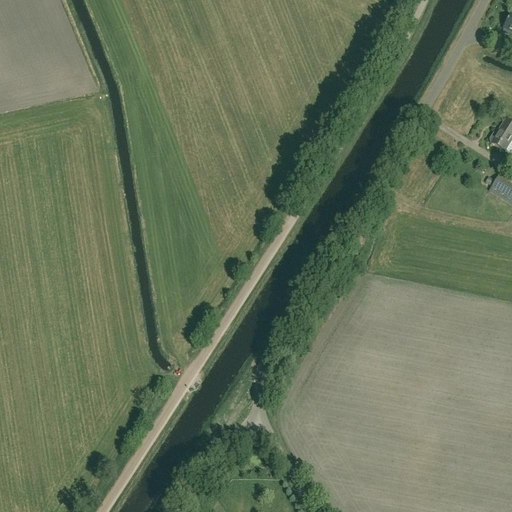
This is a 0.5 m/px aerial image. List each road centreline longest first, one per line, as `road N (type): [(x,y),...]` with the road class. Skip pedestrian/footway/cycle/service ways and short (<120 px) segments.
road 1 (unclassified): [(258,416),(264,356),(486,0)]
road 2 (track): [(298,214),(101,511)]
road 3 (track): [(298,214),(425,0)]
road 4 (unclassified): [(163,511),(258,416)]
